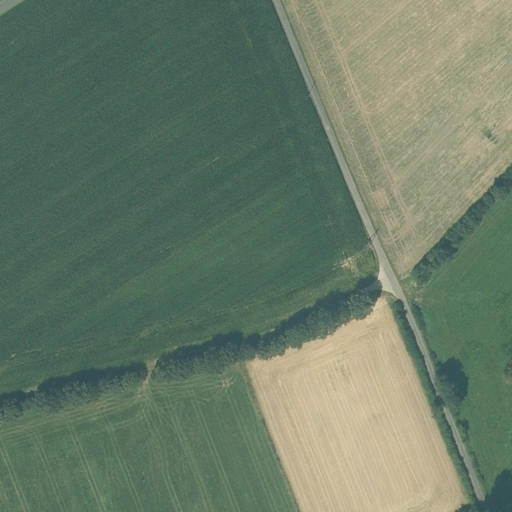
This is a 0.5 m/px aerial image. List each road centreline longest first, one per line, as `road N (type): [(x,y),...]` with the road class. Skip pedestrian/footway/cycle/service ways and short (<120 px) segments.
road 1 (unclassified): [(276,0),(485,511)]
road 2 (track): [(0,403),(261,336),(394,279)]
